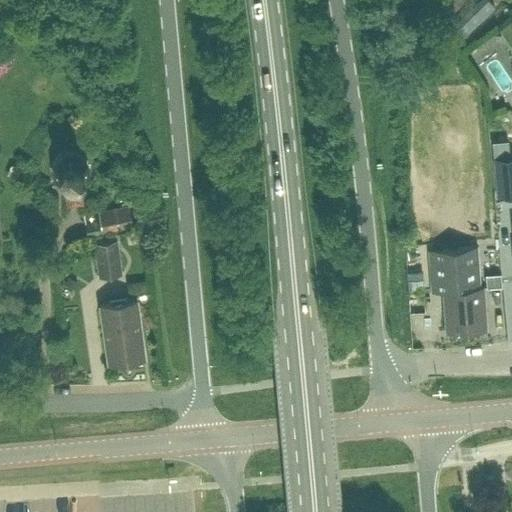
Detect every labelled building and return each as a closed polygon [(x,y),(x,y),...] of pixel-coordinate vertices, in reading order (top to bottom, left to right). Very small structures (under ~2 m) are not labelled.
[(506,138),(490,140),(491,144),(495,195),(511,193),(511,153),(508,154),(506,138)] [(79,181),(87,171),(85,157),(73,147),(60,149),(52,159),(53,175),(65,184),(66,200),(80,198),(79,181)] [(21,180),(24,172),(19,164),(10,165),(6,173),(12,181),(21,180)] [(101,229),(132,223),(128,205),(98,211),(101,229)] [(98,275),(120,272),(115,238),(92,241),(98,275)] [(446,329),(483,326),(480,286),(478,286),(475,245),(428,248),(431,290),(443,289),(446,329)] [(133,298),(100,303),(109,361),(138,357),(135,341),(139,341),(133,298)]
